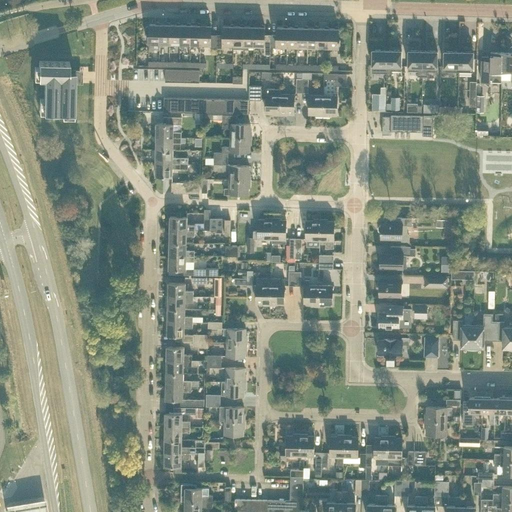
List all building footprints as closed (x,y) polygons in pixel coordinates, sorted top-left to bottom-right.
[(149,36),(148,51),(154,51),(154,43),(159,43),(160,24),(160,22),(157,22),(156,24),(149,24),(149,26),(147,26),(145,28),(144,34),(147,36),(149,36)] [(166,24),(160,24),(159,43),(159,47),(164,47),(164,44),(169,44),(170,24),(170,23),(167,22),(166,24)] [(174,47),(174,44),(179,44),(180,25),(180,23),(178,22),(177,24),(170,24),(169,44),(169,47),(174,47)] [(187,25),(180,25),(179,44),(179,47),(184,47),(184,44),(190,44),(190,25),(190,23),(188,23),(187,25)] [(197,25),(190,25),(190,44),(189,47),(195,47),(195,44),(200,44),(200,25),(200,23),(198,23),(197,25)] [(217,49),(217,35),(211,34),(211,24),(208,23),(207,25),(200,25),(200,44),(211,45),(211,48),(217,49)] [(223,35),(217,35),(217,49),(223,49),(223,45),(233,45),(234,24),(231,23),(230,26),(223,26),(223,35)] [(233,45),(243,46),(244,24),(242,24),(241,26),(234,26),(234,24),(233,45)] [(245,25),(244,24),(243,46),(243,49),(248,49),(248,46),(253,46),(254,25),(252,24),(251,26),(244,26),(245,25)] [(255,25),(254,25),(253,46),(264,46),(264,55),(270,55),(271,46),(271,35),(265,35),(265,27),(265,25),(262,24),(262,26),(255,26),(255,25)] [(271,35),(271,46),(276,46),(286,47),(287,27),(287,26),(284,25),(283,27),(276,27),(276,35),(271,35)] [(294,27),(287,27),(286,47),(287,47),(287,50),(292,50),(292,47),(297,47),(297,27),(297,26),(294,25),(294,27)] [(304,28),(297,27),(297,47),(297,50),(301,50),(301,47),(307,47),(307,28),(307,26),(304,25),(304,28)] [(307,47),(307,50),(312,50),(312,47),(317,47),(318,28),(317,28),(317,26),(315,25),(314,28),(307,28),(307,47)] [(325,28),(318,28),(317,47),(317,50),(322,51),(322,47),(327,48),(328,28),(328,26),(325,26),(325,28)] [(327,48),(327,51),(332,51),(332,48),(338,48),(338,44),(339,28),(337,28),(337,27),(335,26),(335,28),(328,28),(327,48)] [(372,50),(372,73),(386,73),(386,50),(372,50)] [(386,73),(386,76),(391,76),(391,71),(401,71),(401,50),(386,50),(386,73)] [(408,51),(408,71),(417,71),(417,76),(422,76),(423,51),(408,51)] [(423,51),(422,76),(427,76),(427,71),(437,71),(437,51),(423,51)] [(444,51),(444,72),(458,72),(459,52),(444,51)] [(459,52),(458,72),(473,72),(473,52),(459,52)] [(501,72),(502,52),(490,52),(490,57),(482,56),(481,81),(490,82),(501,82),(501,72)] [(511,52),(502,52),(501,72),(511,72),(511,52)] [(39,61),(38,67),(34,67),(34,79),(39,79),(44,79),(43,99),(39,99),(38,113),(62,113),(62,117),(73,118),(74,113),(75,83),(79,83),(79,72),(69,72),(69,62),(39,61)] [(302,72),(302,73),(302,93),(308,93),(308,78),(311,78),(312,73),(302,72)] [(266,113),(272,113),(272,114),(279,115),(280,94),(281,94),(281,89),(266,88),(266,113)] [(287,115),(287,113),(293,113),(294,94),(281,94),(280,94),(279,115),(287,115)] [(309,94),(308,114),(315,114),(315,116),(322,116),(323,95),(309,94)] [(337,95),(323,95),(322,116),(329,116),(330,115),(337,115),(337,95)] [(476,103),(476,111),(483,112),(483,103),(484,104),(484,95),(477,95),(477,103),(476,103)] [(250,124),(236,123),(236,115),(222,115),(222,121),(222,128),(231,128),(230,137),(251,138),(251,131),(250,131),(250,124)] [(432,116),(390,115),(390,117),(382,117),(382,135),(390,135),(390,131),(422,132),(422,136),(432,136),(432,116)] [(157,123),(156,136),(181,137),(182,132),(174,131),(174,124),(182,124),(182,117),(163,117),(163,123),(157,123)] [(477,134),(488,134),(488,125),(477,125),(477,134)] [(181,142),(181,137),(156,136),(156,150),(173,150),(174,142),(181,142)] [(214,152),(214,158),(228,158),(228,151),(230,151),(249,152),(249,144),(251,144),(251,138),(230,137),(230,146),(222,146),(222,152),(214,152)] [(156,150),(156,163),(188,163),(188,157),(173,157),(173,150),(156,150)] [(188,163),(156,163),(155,175),(157,175),(157,177),(157,178),(163,178),(164,177),(164,176),(173,176),(173,168),(181,169),(181,168),(187,169),(188,163)] [(250,172),(249,172),(249,166),(229,165),(229,179),(250,180),(250,172)] [(229,193),(248,194),(248,187),(250,187),(250,180),(229,179),(229,188),(224,188),(224,194),(229,194),(229,193)] [(204,209),(204,219),(204,230),(216,230),(216,232),(222,232),(222,218),(216,218),(210,218),(210,209),(204,209)] [(170,216),(170,230),(195,231),(195,224),(187,224),(187,217),(170,216)] [(254,252),(254,238),(272,238),(272,218),(265,218),(265,219),(258,219),(258,231),(253,231),(253,237),(248,237),(247,252),(254,252)] [(279,218),(272,218),(272,238),(286,239),(286,220),(279,220),(279,218)] [(407,225),(411,225),(411,218),(387,218),(387,224),(381,224),(379,225),(379,231),(381,232),(381,238),(402,239),(402,241),(409,241),(409,235),(406,233),(407,225)] [(306,239),(320,240),(320,219),(313,219),(313,220),(306,220),(306,239)] [(327,219),(320,219),(320,240),(326,240),(326,247),(333,248),(334,221),(327,221),(327,219)] [(170,230),(169,243),(187,244),(187,235),(195,235),(195,231),(170,230)] [(295,258),(295,252),(295,238),(289,238),(289,245),(286,245),(286,261),(295,262),(295,258)] [(187,244),(169,243),(169,256),(194,256),(194,250),(187,250),(187,244)] [(225,245),(225,256),(237,256),(237,245),(225,245)] [(390,254),(380,254),(380,268),(403,268),(403,255),(410,255),(410,248),(410,246),(390,246),(390,254)] [(319,254),(319,263),(333,263),(333,254),(319,254)] [(169,268),(178,269),(178,274),(226,276),(226,271),(223,271),(223,267),(216,267),(215,266),(206,266),(206,269),(193,269),(194,261),(194,257),(169,256),(169,268)] [(447,276),(424,276),(424,286),(447,287),(447,276)] [(256,303),(263,303),(263,305),(270,305),(271,278),(257,278),(256,303)] [(277,305),(277,303),(284,304),(285,279),(271,278),(270,305),(277,305)] [(305,279),(304,304),(311,304),(311,306),(318,306),(318,285),(310,285),(310,280),(305,279)] [(168,282),(168,296),(193,297),(193,290),(186,290),(186,283),(168,282)] [(378,288),(380,289),(379,296),(401,296),(401,282),(380,282),(380,283),(378,284),(378,288)] [(332,285),(318,285),(318,306),(325,306),(325,305),(332,305),(332,285)] [(193,297),(168,296),(168,309),(185,310),(185,301),(193,301),(193,297)] [(379,312),(379,327),(386,327),(391,327),(391,328),(392,328),(392,327),(399,327),(399,326),(410,326),(411,308),(403,308),(403,306),(387,305),(387,313),(379,312)] [(415,305),(414,318),(426,319),(427,305),(415,305)] [(185,316),(185,310),(168,309),(168,322),(193,323),(193,316),(185,316)] [(507,349),(506,349),(508,350),(510,350),(511,350),(511,327),(504,327),(504,321),(503,321),(503,314),(495,313),(494,340),(503,341),(503,347),(507,348),(507,349)] [(473,325),(472,349),(474,349),(477,349),(479,349),(479,348),(479,347),(483,347),(483,340),(492,340),(493,314),(483,314),(483,325),(473,325)] [(465,348),(470,349),(472,349),(473,325),(462,325),(462,320),(453,320),(453,339),(461,339),(461,346),(465,346),(465,348)] [(193,341),(193,342),(207,342),(207,334),(193,334),(193,335),(184,334),(184,327),(193,327),(193,323),(168,322),(167,334),(175,334),(175,340),(193,341)] [(227,335),(227,343),(247,343),(247,335),(245,335),(246,328),(227,328),(223,328),(223,335),(227,335)] [(438,357),(439,336),(424,336),(424,356),(438,357)] [(378,348),(378,354),(384,354),(384,356),(386,356),(388,358),(392,358),(394,356),(396,356),(396,355),(402,355),(402,347),(408,347),(409,338),(402,337),(402,341),(396,341),(396,339),(385,339),(385,340),(378,340),(378,342),(377,343),(377,347),(378,348)] [(226,356),(245,356),(245,349),(247,349),(247,343),(227,343),(226,356)] [(167,346),(167,360),(199,361),(199,360),(192,360),(192,355),(184,355),(184,347),(167,346)] [(199,361),(167,360),(166,373),(184,373),(184,366),(199,366),(199,361)] [(226,367),(225,382),(246,382),(246,374),(244,374),(245,367),(226,367)] [(166,373),(166,386),(191,387),(191,386),(199,386),(200,381),(183,380),(184,373),(166,373)] [(225,395),(244,395),(244,389),(246,389),(246,382),(225,382),(225,395)] [(173,405),(205,406),(205,401),(205,399),(183,399),(183,391),(191,392),(191,387),(166,386),(166,399),(174,399),(173,405)] [(474,424),(474,412),(482,412),(482,396),(474,396),(474,397),(469,397),(469,403),(463,403),(463,417),(463,424),(474,424)] [(490,396),(482,396),(482,412),(489,412),(489,424),(494,424),(495,398),(490,398),(490,396)] [(499,398),(495,398),(494,424),(499,424),(499,418),(499,412),(507,413),(507,397),(499,397),(499,398)] [(225,406),(220,406),(219,413),(219,420),(224,420),(224,421),(245,421),(245,413),(243,413),(244,407),(225,406)] [(425,413),(425,421),(446,421),(446,415),(452,415),(452,407),(447,407),(426,406),(426,413),(425,413)] [(165,413),(165,427),(190,427),(190,421),(183,421),(183,413),(196,414),(197,408),(174,407),(173,413),(165,413)] [(244,428),(245,421),(224,421),(224,434),(243,435),(243,428),(244,428)] [(424,427),(426,427),(426,434),(446,435),(446,421),(425,421),(424,427)] [(190,427),(165,427),(165,440),(182,440),(182,432),(190,432),(190,427)] [(286,459),(286,455),(299,456),(300,434),(293,434),(293,435),(286,435),(286,450),(281,450),(281,459),(286,459)] [(314,452),(314,436),(307,436),(307,434),(300,434),(299,456),(316,456),(316,466),(316,476),(321,476),(321,466),(322,452),(314,452)] [(337,435),(337,436),(330,436),(330,456),(336,456),(336,466),(343,467),(344,457),(344,435),(337,435)] [(351,435),(344,435),(344,457),(358,457),(358,437),(351,437),(351,435)] [(374,444),(374,454),(366,453),(366,467),(370,467),(371,467),(372,457),(374,458),(375,458),(375,465),(387,465),(388,465),(389,436),(381,436),(381,437),(374,437),(374,444)] [(395,436),(389,436),(388,465),(402,465),(402,458),(402,438),(395,438),(395,436)] [(165,440),(164,452),(197,453),(197,452),(195,452),(196,447),(182,446),(182,440),(165,440)] [(494,454),(493,460),(511,460),(511,446),(503,446),(503,454),(494,454)] [(426,451),(414,451),(414,465),(425,465),(426,451)] [(197,454),(197,453),(164,452),(164,465),(165,465),(165,467),(171,467),(171,465),(181,465),(182,458),(189,458),(189,454),(197,454)] [(503,474),(511,474),(511,460),(493,460),(493,466),(503,466),(503,474)] [(478,472),(478,482),(482,482),(482,480),(494,480),(494,472),(478,472)] [(434,496),(442,496),(442,481),(434,481),(434,496)] [(481,486),(482,486),(482,482),(478,482),(474,482),(474,494),(481,494),(481,486)] [(185,501),(212,502),(213,495),(209,495),(209,488),(196,488),(196,484),(181,483),(181,500),(185,500),(185,501)] [(290,489),(290,494),(303,495),(303,483),(290,483),(290,489)] [(493,494),(493,499),(511,499),(511,486),(503,486),(502,494),(493,494)] [(341,511),(342,491),(335,491),(335,502),(327,502),(327,499),(320,499),(319,511),(341,511)] [(347,491),(342,491),(341,511),(355,511),(355,502),(347,502),(347,491)] [(289,500),(284,500),(284,511),(287,511),(302,511),(303,500),(303,495),(290,494),(289,500)] [(367,504),(367,511),(380,511),(381,495),(375,495),(375,504),(367,504)] [(381,495),(380,511),(394,511),(395,505),(387,504),(387,495),(381,495)] [(415,505),(408,505),(407,505),(406,511),(421,511),(421,497),(415,496),(415,505)] [(427,497),(421,497),(421,511),(434,511),(435,505),(427,505),(427,497)] [(447,506),(446,511),(460,511),(461,497),(455,497),(455,506),(447,506)] [(461,497),(460,511),(474,511),(475,507),(467,506),(467,498),(461,497)] [(481,499),(481,511),(480,511),(489,511),(488,511),(488,505),(496,505),(496,507),(502,507),(501,511),(511,511),(511,499),(493,499),(481,499)] [(47,511),(46,501),(8,507),(8,511),(47,511)] [(201,511),(202,507),(212,507),(212,502),(185,501),(184,511),(201,511)]
